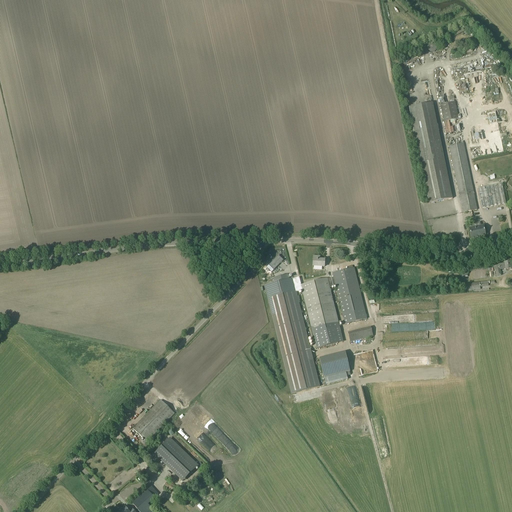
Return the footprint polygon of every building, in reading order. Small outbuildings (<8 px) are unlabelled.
[(437,47),(437,46),(437,45),(437,44),(436,44),(436,43),(435,43),(435,42),(434,42),(433,42),(432,42),(431,42),(430,42),(429,42),(429,43),(428,43),(428,44),(427,44),(427,45),(427,46),(427,47),(427,48),(427,49),(427,50),(428,50),(428,51),(429,51),(429,52),(430,52),(431,52),(432,52),(433,52),(434,52),(435,52),(435,51),(436,51),(436,50),(437,50),(437,49),(437,48),(437,47)] [(440,105),(444,122),(458,119),(455,102),(440,105)] [(409,108),(416,144),(428,204),(452,199),(433,103),(409,108)] [(486,114),(489,125),(498,123),(496,112),(486,114)] [(494,141),(501,139),(498,130),(491,132),(494,141)] [(477,210),(463,143),(449,146),(463,213),(477,210)] [(482,209),(506,204),(502,184),(478,189),(482,209)] [(478,235),(478,237),(485,235),(483,225),(480,226),(480,223),(468,225),(471,238),(472,238),(471,237),(478,235)] [(278,255),(270,264),(275,269),(283,260),(278,255)] [(324,267),(325,260),(319,260),(320,257),(313,256),(313,266),(324,267)] [(511,269),(510,262),(504,263),(504,264),(493,266),(494,271),(496,270),(497,276),(501,276),(500,270),(505,269),(505,270),(511,269)] [(295,292),(302,290),(313,336),(340,330),(330,288),(336,286),(345,324),(367,319),(354,268),(353,268),(352,266),(348,267),(349,270),(332,274),(333,277),(328,279),(328,278),(300,285),(298,277),(288,280),(287,275),(272,278),(274,283),(264,286),(291,393),(318,387),(297,301),(299,301),(298,296),(296,296),(295,292)] [(488,286),(488,281),(466,284),(467,291),(473,290),(474,292),(489,290),(489,289),(480,290),(480,287),(488,286)] [(353,343),(352,342),(373,337),(371,327),(348,333),(350,344),(353,343)] [(346,352),(320,358),(324,377),(350,372),(346,352)] [(174,414),(161,400),(133,429),(147,442),(174,414)] [(198,465),(196,467),(168,441),(170,439),(170,438),(155,454),(183,481),(198,465)] [(171,491),(175,487),(168,481),(164,486),(171,491)] [(154,497),(147,490),(132,503),(139,510),(154,497)]
